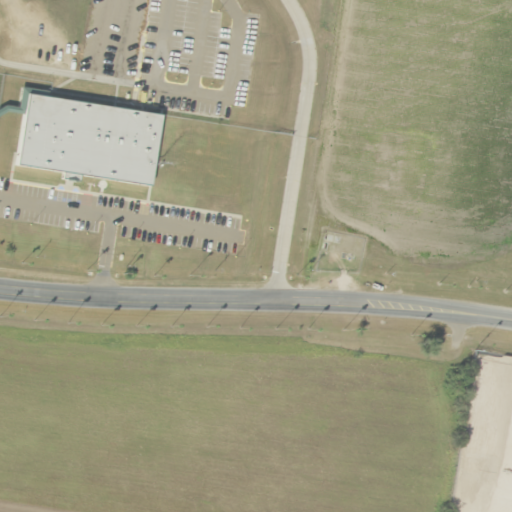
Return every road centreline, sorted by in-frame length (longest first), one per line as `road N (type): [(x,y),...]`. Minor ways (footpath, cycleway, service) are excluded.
road 1 (tertiary): [(511,322),(302,298),(0,290)]
road 2 (residential): [(274,298),(305,79),(299,25),(287,0)]
